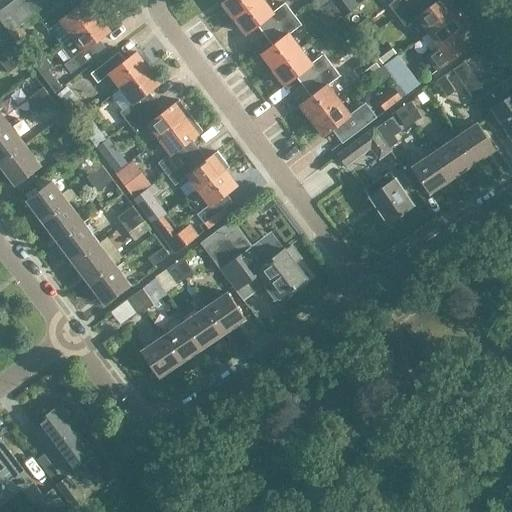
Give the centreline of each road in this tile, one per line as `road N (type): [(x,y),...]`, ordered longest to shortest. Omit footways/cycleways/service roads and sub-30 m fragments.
road 1 (residential): [(69,336),(126,412),(150,430),(175,425),(369,292)]
road 2 (residential): [(369,292),(169,29),(161,0)]
road 3 (residential): [(369,292),(511,194)]
